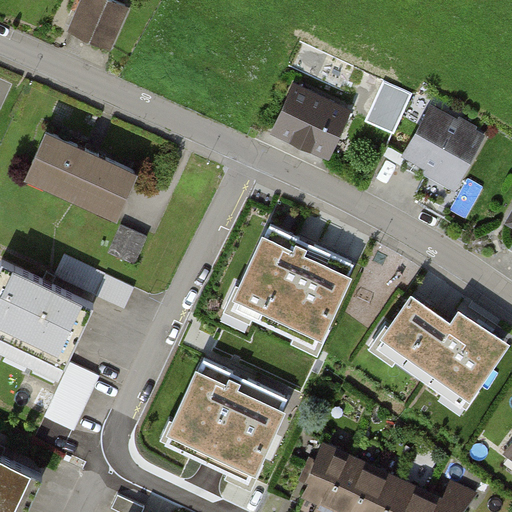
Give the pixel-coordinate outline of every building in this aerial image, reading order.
[(120,0),(90,0),(78,30),(114,44),(130,4),(120,0)] [(411,95),(385,83),(368,122),(394,133),(411,95)] [(296,87),(277,128),(327,151),(347,110),(296,87)] [(433,110),(402,165),(425,178),(416,193),(441,206),(480,136),(433,110)] [(49,132),(31,173),(125,213),(142,172),(92,150),(49,132)] [(352,261),(271,221),(237,291),(258,301),(253,313),(294,332),(300,320),(319,329),(352,261)] [(122,223),(111,252),(139,262),(150,233),(122,223)] [(5,258),(0,268),(0,330),(71,363),(99,301),(5,258)] [(502,341),(461,312),(453,323),(413,295),(388,332),(406,344),(398,356),(444,388),(451,378),(468,389),(502,341)] [(287,394),(205,356),(172,426),(194,436),(188,448),(229,467),(235,454),(255,463),(287,394)] [(305,492),(331,505),(354,457),(328,445),(305,492)] [(0,454),(0,511),(30,511),(47,475),(0,454)] [(331,505),(346,511),(359,511),(380,470),(354,457),(331,505)] [(359,511),(391,511),(406,482),(380,470),(359,511)] [(391,511),(423,511),(432,495),(406,482),(391,511)] [(423,511),(455,511),(458,507),(432,495),(423,511)]
